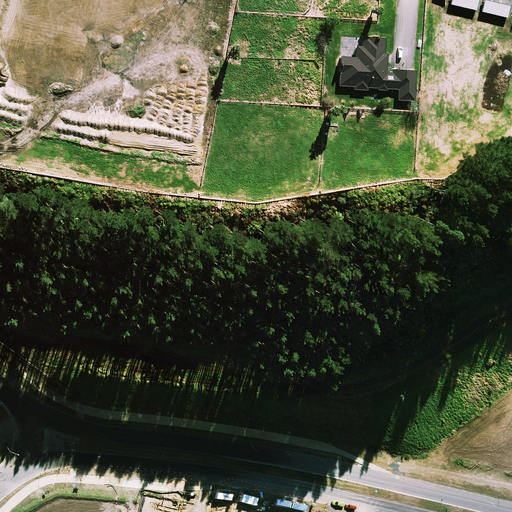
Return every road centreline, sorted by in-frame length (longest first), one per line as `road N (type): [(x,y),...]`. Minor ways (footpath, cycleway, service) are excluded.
road 1 (tertiary): [(15,403),(90,431),(340,469),(510,511)]
road 2 (tertiary): [(408,511),(202,473),(58,459),(14,466)]
road 3 (track): [(511,314),(366,388),(315,396)]
